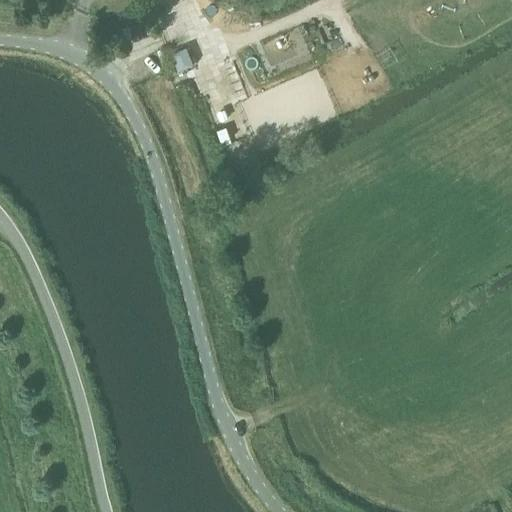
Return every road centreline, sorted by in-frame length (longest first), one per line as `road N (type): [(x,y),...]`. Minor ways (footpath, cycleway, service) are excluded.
road 1 (unclassified): [(283,511),(233,440),(178,224),(137,109),(90,61),(0,34)]
road 2 (unclassified): [(108,511),(60,336),(0,218)]
road 3 (track): [(286,409),(337,469),(415,503),(488,493),(505,511)]
